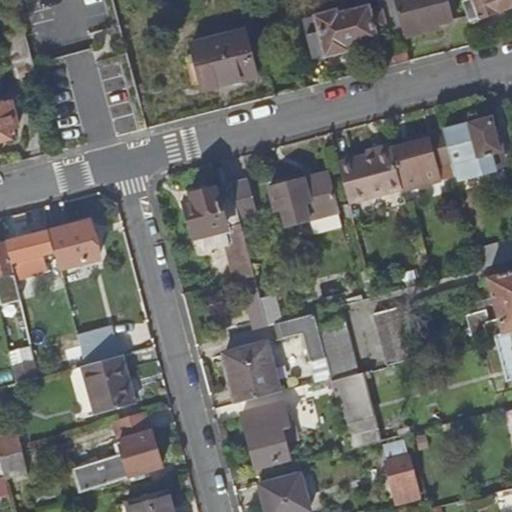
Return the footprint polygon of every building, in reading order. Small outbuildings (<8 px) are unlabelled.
[(396,0),(407,38),(425,33),(424,30),(453,22),(447,0),(396,0)] [(464,3),(472,24),(511,8),(511,0),(469,0),(470,1),(464,3)] [(385,14),(374,16),(372,9),(341,17),(340,12),(318,18),(322,34),(311,37),(316,60),(329,57),(329,58),(350,53),(349,49),(380,40),(378,33),(389,30),(385,14)] [(240,78),(241,83),(259,78),(247,33),(194,47),(205,87),(240,78)] [(23,93),(41,88),(34,63),(33,59),(15,64),(23,93)] [(0,106),(0,143),(15,140),(13,131),(22,129),(15,103),(0,106)] [(491,155),(501,152),(493,120),(447,133),(455,165),(460,182),(496,172),(491,155)] [(441,169),(455,165),(447,133),(446,131),(412,140),(413,145),(395,150),(405,190),(406,191),(443,181),(441,169)] [(352,203),(405,190),(395,150),(341,164),(352,203)] [(491,155),(496,172),(506,170),(501,152),(491,155)] [(314,219),(318,234),(345,227),(331,173),(274,189),(279,211),(285,210),(289,226),(314,219)] [(235,194),(241,218),(257,213),(248,182),(233,186),(235,194)] [(257,277),(241,218),(235,194),(218,199),(217,191),(195,197),(197,204),(189,206),(198,239),(212,235),(227,230),(230,240),(241,282),(257,277)] [(54,233),(64,270),(103,259),(94,223),(54,233)] [(214,244),(230,240),(227,230),(212,235),(214,244)] [(9,245),(14,263),(36,258),(38,265),(46,263),(45,256),(58,252),(53,234),(9,245)] [(15,292),(22,290),(14,263),(9,245),(0,247),(0,277),(2,277),(3,283),(8,281),(9,285),(13,284),(15,292)] [(484,270),(511,262),(511,246),(480,255),(484,270)] [(505,333),(511,330),(511,273),(490,280),(491,285),(495,299),(485,301),(487,309),(497,306),(500,320),(490,322),(487,312),(469,317),(476,342),(477,342),(497,336),(503,335),(505,333)] [(282,324),(285,323),(278,297),(263,301),(270,327),(282,324)] [(390,368),(416,361),(402,308),(376,315),(390,368)] [(307,317),(285,323),(282,324),(286,339),(307,333),(314,363),(329,358),(321,330),(317,314),(307,317)] [(347,322),(321,330),(329,358),(335,379),(336,383),(361,376),(347,322)] [(503,335),(497,336),(510,381),(511,380),(511,330),(505,333),(503,335)] [(236,406),(283,393),(270,345),(224,358),(236,406)] [(47,379),(38,347),(12,354),(21,386),(47,379)] [(91,367),(88,368),(100,415),(138,405),(127,357),(91,367)] [(272,434),(284,430),(292,428),(285,404),(245,415),(259,469),(292,460),(286,436),(274,439),(272,434)] [(150,414),(120,423),(128,453),(77,467),(83,489),(165,467),(150,414)] [(18,426),(0,430),(0,451),(1,455),(24,448),(18,426)] [(274,439),(286,436),(284,430),(272,434),(274,439)] [(389,465),(394,482),(398,486),(404,504),(422,499),(411,459),(389,465)] [(312,511),(303,477),(262,487),(268,511),(312,511)] [(176,511),(172,493),(129,504),(131,511),(176,511)]
